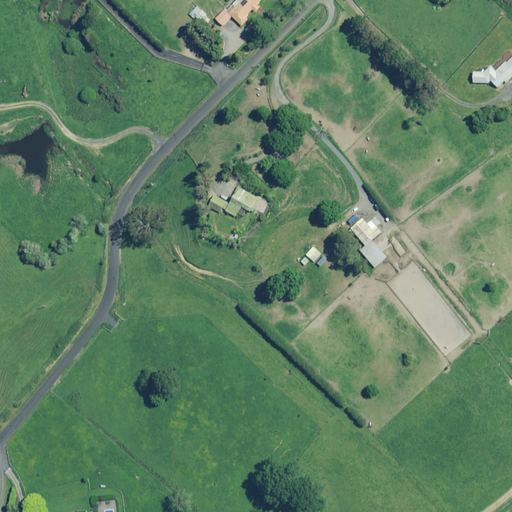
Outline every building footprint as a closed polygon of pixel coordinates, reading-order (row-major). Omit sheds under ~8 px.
[(262,0),(241,0),(237,0),(237,1),(230,8),(228,10),(226,8),(216,19),(223,26),(232,16),(242,26),(249,19),(246,16),(253,9),(255,12),(260,7),(257,5),(262,0)] [(218,13),(224,7),(220,4),(214,10),(218,13)] [(197,6),(189,15),(194,19),(196,16),(204,24),(210,18),(197,6)] [(474,72),(474,83),(489,83),(492,80),(498,87),(505,80),(507,83),(511,77),(511,57),(507,62),(506,61),(496,70),(491,65),(484,72),(474,72)] [(218,196),(212,207),(223,213),(225,210),(238,217),(240,213),(245,215),(248,209),(253,212),(261,198),(240,187),(231,203),(218,196)] [(366,245),(372,240),(382,232),(376,226),(372,229),(365,221),(354,231),(366,245)] [(372,240),(366,245),(360,250),(375,268),(387,257),(372,240)] [(321,254),(313,247),(306,255),(314,262),(321,254)]
